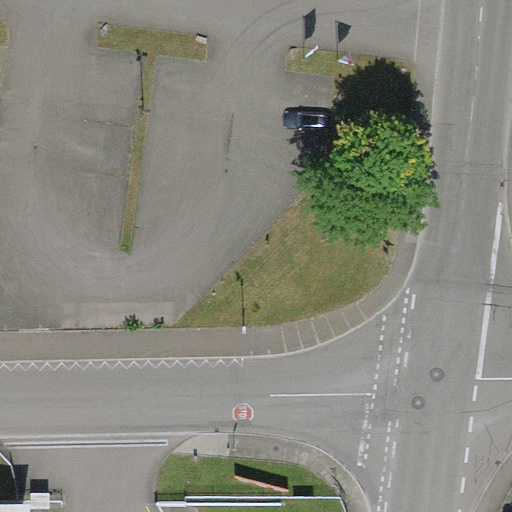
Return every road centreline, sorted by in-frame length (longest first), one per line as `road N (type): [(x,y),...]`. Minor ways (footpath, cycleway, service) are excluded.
road 1 (residential): [(0,401),(443,381)]
road 2 (tertiary): [(485,0),(443,381)]
road 3 (tertiary): [(443,381),(426,511)]
